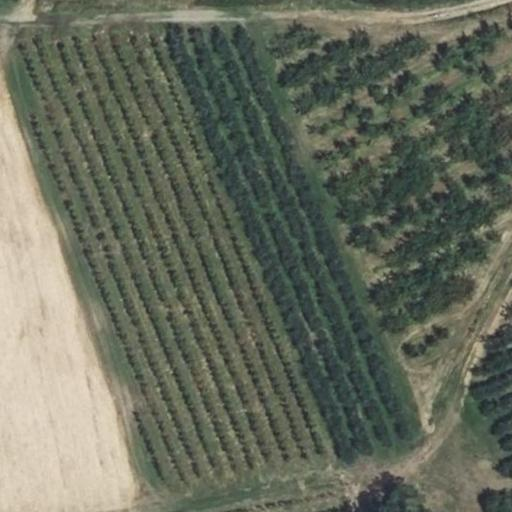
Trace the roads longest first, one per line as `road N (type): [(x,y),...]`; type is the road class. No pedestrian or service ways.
road 1 (track): [(0,18),(430,21),(503,0)]
road 2 (track): [(511,278),(391,511)]
